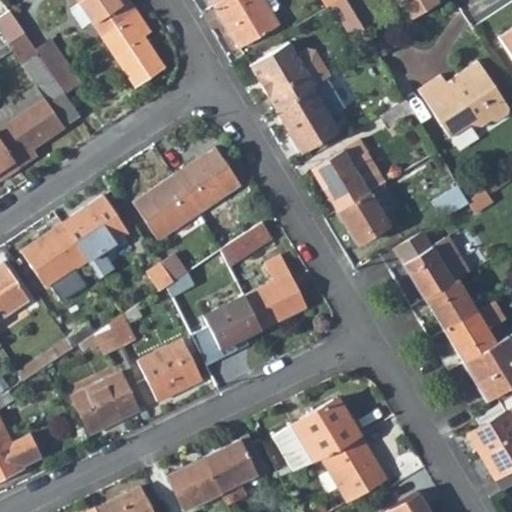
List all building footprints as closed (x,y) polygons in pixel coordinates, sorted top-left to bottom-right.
[(127,0),(79,0),(83,5),(70,13),(81,31),(93,22),(101,34),(135,12),(127,0)] [(224,0),(214,7),(240,50),(278,27),(261,0),(224,0)] [(406,0),(405,3),(413,16),(439,0),(406,0)] [(7,9),(0,14),(0,30),(6,40),(21,31),(7,9)] [(351,9),(339,16),(362,54),(374,47),(367,35),(351,9)] [(140,35),(146,30),(135,12),(101,34),(133,85),(160,67),(140,35)] [(511,59),(511,28),(498,38),(511,59)] [(0,44),(0,55),(12,49),(21,61),(20,63),(36,87),(40,94),(0,122),(0,140),(16,164),(34,152),(28,144),(59,123),(45,101),(62,90),(61,90),(47,68),(32,47),(21,31),(6,40),(0,44)] [(63,58),(48,36),(32,47),(47,68),(63,58)] [(294,54),(287,44),(250,66),(275,108),(324,78),(329,74),(313,49),(305,47),(294,54)] [(61,90),(77,80),(63,58),(47,68),(61,90)] [(437,73),(415,87),(447,134),(467,121),(476,123),(486,117),(494,118),(504,113),(504,106),(475,58),(451,73),(453,76),(443,82),(437,73)] [(324,78),(275,108),(301,152),(334,131),(327,118),(342,109),(324,78)] [(0,111),(0,122),(40,94),(36,87),(0,111)] [(62,90),(45,101),(59,123),(76,112),(62,90)] [(414,114),(406,100),(380,115),(390,129),(414,114)] [(0,174),(16,164),(0,140),(0,174)] [(383,185),(389,181),(364,140),(316,170),(340,211),(383,185)] [(236,181),(209,143),(168,170),(194,209),(236,181)] [(127,198),(153,236),(194,209),(168,170),(127,198)] [(383,185),(340,211),(360,244),(391,225),(386,216),(398,209),(383,185)] [(430,204),(440,218),(467,201),(465,198),(458,186),(430,204)] [(482,187),(465,198),(467,201),(475,215),(493,203),(482,187)] [(124,230),(97,191),(57,219),(83,258),(124,230)] [(83,258),(57,219),(15,247),(42,286),(55,277),(65,292),(85,278),(74,263),(83,258)] [(260,222),(221,248),(219,250),(227,266),(269,238),(260,222)] [(418,231),(391,247),(400,263),(428,246),(418,231)] [(400,263),(421,298),(453,279),(466,271),(447,239),(440,239),(428,246),(400,263)] [(185,272),(174,255),(160,264),(171,281),(172,281),(185,272)] [(268,261),(276,279),(241,296),(257,329),(302,308),(278,257),(268,261)] [(0,313),(24,298),(0,262),(0,313)] [(160,264),(143,275),(155,292),(164,286),(171,281),(160,264)] [(193,288),(185,272),(172,281),(171,281),(164,286),(170,299),(193,288)] [(453,279),(421,298),(441,329),(472,310),(453,279)] [(200,315),(216,349),(257,329),(241,296),(200,315)] [(488,301),(472,310),(441,329),(460,361),(502,336),(506,334),(498,320),(500,318),(488,301)] [(24,303),(0,317),(0,319),(4,326),(29,311),(24,303)] [(114,348),(129,341),(118,317),(104,326),(114,348)] [(94,333),(86,322),(64,336),(65,338),(72,347),(91,335),(94,333)] [(91,335),(101,355),(114,348),(104,326),(94,333),(91,335)] [(511,353),(502,336),(460,361),(483,399),(511,382),(511,353)] [(22,380),(41,368),(72,347),(65,338),(16,371),(22,380)] [(153,402),(199,381),(179,340),(134,361),(153,402)] [(84,435),(129,414),(111,376),(67,398),(84,435)] [(320,459),(357,437),(336,400),(271,439),(290,473),(310,465),(320,459)] [(494,475),(511,464),(511,407),(469,433),(494,475)] [(28,436),(8,446),(0,430),(0,476),(39,459),(28,436)] [(245,437),(200,459),(217,493),(224,508),(243,498),(236,484),(262,471),(245,437)] [(345,502),(383,480),(357,437),(320,459),(345,502)] [(155,481),(169,511),(178,511),(217,493),(200,459),(155,481)] [(148,511),(137,489),(92,511),(148,511)] [(386,511),(426,511),(416,494),(386,511)]
